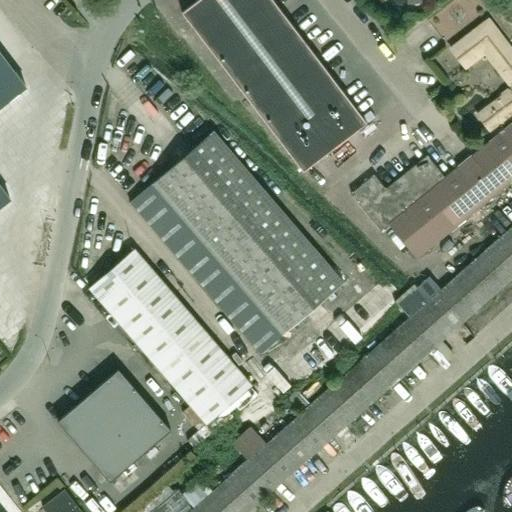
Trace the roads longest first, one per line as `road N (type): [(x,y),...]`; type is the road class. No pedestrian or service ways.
road 1 (unclassified): [(0,390),(40,335),(92,76),(106,31),(129,0)]
road 2 (unclassified): [(289,511),(511,316)]
road 3 (unclassified): [(412,104),(332,0)]
